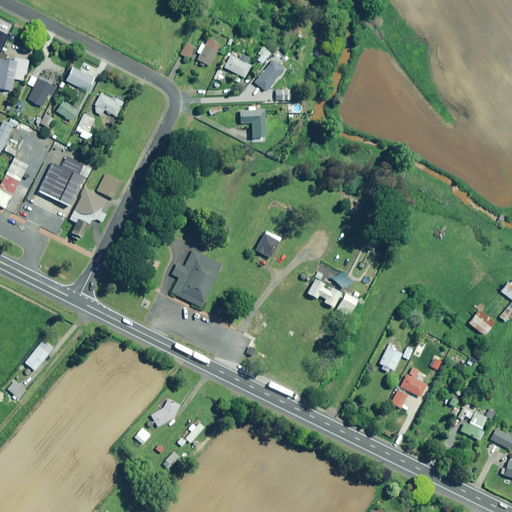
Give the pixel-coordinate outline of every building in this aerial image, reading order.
[(202,34),(193,29),(180,54),(188,59),(202,34)] [(219,45),(207,40),(205,45),(201,44),(196,53),(199,54),(196,61),(210,67),(219,45)] [(271,52),(263,46),(257,53),(260,56),(257,60),(261,64),(271,52)] [(244,78),(250,66),(247,65),(250,58),(233,49),(223,68),(244,78)] [(28,60),(18,58),(18,62),(0,59),(0,89),(11,91),(14,79),(22,81),(24,74),(25,75),(28,60)] [(282,69),(270,60),(253,83),(265,92),(282,69)] [(56,88),(32,76),(27,85),(33,88),(28,100),(42,107),(46,98),(50,100),(56,88)] [(276,90),(271,88),(265,98),(273,103),(275,101),(290,100),(290,90),(276,90)] [(99,94),(92,109),(93,110),(91,114),(100,118),(103,111),(116,117),(123,102),(115,98),(113,101),(99,94)] [(78,111),(62,101),(55,112),(71,122),(78,111)] [(56,116),(44,109),(36,122),(49,129),(56,116)] [(265,138),(263,110),(239,111),(239,124),(250,123),(251,138),(265,138)] [(90,141),(92,135),(87,133),(94,117),(84,113),(76,131),(81,134),(80,136),(90,141)] [(0,152),(13,126),(3,121),(0,126),(0,152)] [(53,163),(38,192),(70,208),(86,177),(80,174),(85,165),(67,155),(61,167),(53,163)] [(0,206),(5,209),(27,166),(14,159),(0,187),(0,206)] [(107,174),(98,191),(114,199),(123,182),(107,174)] [(92,191),(84,187),(80,195),(81,196),(74,210),(81,214),(87,214),(93,214),(98,211),(103,207),(106,200),(92,192),(92,191)] [(81,214),(74,210),(69,219),(76,223),(78,219),(89,225),(91,221),(96,220),(102,222),(105,214),(101,212),(103,207),(98,211),(93,214),(87,214),(81,214)] [(56,213),(47,208),(44,213),(47,215),(42,226),(57,233),(64,219),(55,214),(56,213)] [(89,225),(78,219),(76,223),(72,232),(82,237),(89,225)] [(280,239),(265,231),(255,251),(270,258),(280,239)] [(171,293),(200,307),(221,265),(191,250),(183,267),(176,264),(171,275),(178,279),(171,293)] [(322,274),(316,272),(314,278),(320,280),(322,274)] [(351,295),(310,277),(303,293),(344,311),(351,295)] [(511,279),(509,284),(507,282),(500,292),(511,301),(498,318),(504,322),(508,318),(509,319),(511,314),(511,279)] [(493,288),(489,284),(483,289),(487,293),(493,288)] [(494,323),(478,311),(468,324),(483,336),(494,323)] [(52,349),(42,341),(24,363),(34,371),(52,349)] [(395,347),(388,344),(378,364),(382,366),(381,369),(388,373),(389,369),(393,371),(401,354),(393,351),(395,347)] [(426,346),(421,344),(415,355),(421,358),(426,346)] [(412,351),(406,348),(402,358),(408,360),(412,351)] [(441,363),(435,360),(431,368),(437,371),(441,363)] [(427,376),(411,368),(408,376),(405,375),(399,388),(419,398),(426,385),(423,383),(427,376)] [(13,395),(11,397),(16,401),(17,399),(18,399),(25,391),(14,382),(7,390),(13,395)] [(406,395),(396,391),(390,404),(400,409),(406,395)] [(180,405),(170,400),(164,396),(158,406),(162,409),(150,416),(157,427),(173,418),(180,405)] [(450,412),(455,415),(463,402),(457,398),(452,405),(454,406),(450,412)] [(486,418),(463,407),(457,419),(464,422),(461,428),(463,429),(461,432),(479,441),(483,432),(480,430),(486,418)] [(150,435),(142,429),(134,438),(142,444),(150,435)] [(511,439),(511,437),(495,429),(489,440),(507,449),(511,439)] [(511,459),(510,458),(502,475),(511,479),(511,459)]
